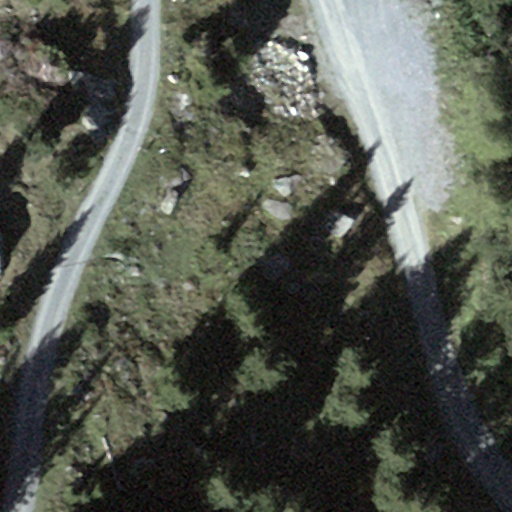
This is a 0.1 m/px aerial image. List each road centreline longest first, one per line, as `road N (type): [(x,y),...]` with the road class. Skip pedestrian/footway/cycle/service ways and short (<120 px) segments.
road 1 (track): [(15,511),(36,343),(142,74),(144,0)]
road 2 (track): [(326,0),(388,159),(454,383),(511,492)]
